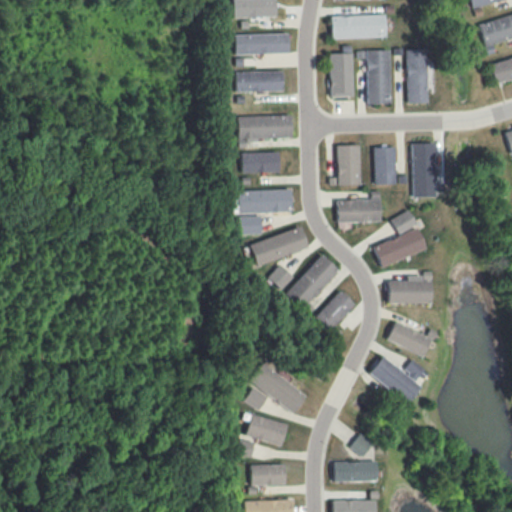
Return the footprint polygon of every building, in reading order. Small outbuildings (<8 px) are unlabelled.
[(272,0),(230,0),(231,17),(273,16),(272,0)] [(511,12),(475,23),(481,45),(511,36),(511,12)] [(329,38),(383,36),(382,13),(328,15),(329,38)] [(232,34),(232,54),(286,52),(286,33),(232,34)] [(403,48),(405,103),(424,102),(423,48),(403,48)] [(386,49),(364,49),(364,104),(387,103),(386,49)] [(328,96),(350,95),(349,52),(327,52),(328,96)] [(511,55),(487,63),(492,83),(511,77),(511,55)] [(280,70),(233,71),(233,91),(280,90),(280,70)] [(236,147),(244,146),(244,139),(289,137),(289,114),(235,116),(236,147)] [(511,127),(501,131),(507,152),(511,150),(511,127)] [(410,197),(432,196),(431,142),(408,143),(410,197)] [(391,146),(371,146),(372,184),(392,183),(391,146)] [(239,171),(276,171),(276,151),(239,152),(239,171)] [(234,190),(234,197),(228,197),(229,213),(289,211),(288,188),(234,190)] [(334,200),(335,222),(377,221),(377,198),(334,200)] [(414,223),(405,209),(388,219),(396,233),(414,223)] [(258,215),(236,216),(237,233),(259,233),(258,215)] [(247,242),(253,263),(305,249),(299,227),(247,242)] [(370,243),(377,264),(422,250),(416,229),(370,243)] [(336,269),(319,254),(282,293),(298,309),(336,269)] [(291,275),(276,263),(265,278),(279,289),(291,275)] [(427,273),(404,274),(404,279),(385,280),(385,303),(428,302),(427,273)] [(312,317),(326,331),(352,303),(337,290),(312,317)] [(420,356),(428,337),(392,321),(383,339),(420,356)] [(366,372),(404,403),(417,386),(380,355),(366,372)] [(413,380),(421,369),(408,360),(400,370),(413,380)] [(246,379),(289,414),(303,396),(260,362),(246,379)] [(240,400),(255,410),(264,395),(249,385),(240,400)] [(284,422),(247,414),(242,437),(279,444),(284,422)] [(369,442),(355,433),(346,447),(360,456),(369,442)] [(251,441),(236,438),(233,454),(248,456),(251,441)] [(373,460),(330,461),(330,481),(374,480),(373,460)] [(248,484),(282,483),(282,463),(247,464),(248,484)] [(290,511),(290,498),(241,499),(241,511),(290,511)] [(330,500),(329,511),(372,511),(372,499),(330,500)]
